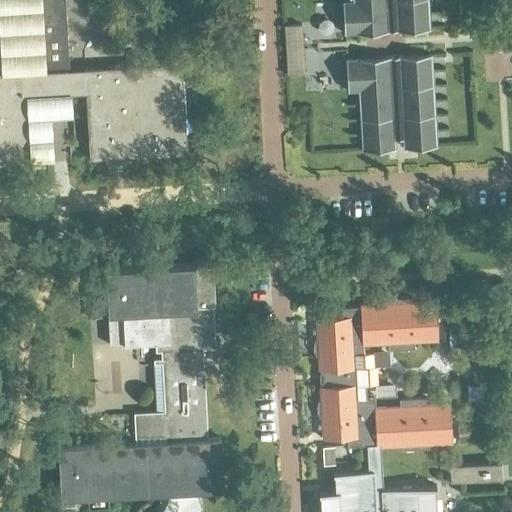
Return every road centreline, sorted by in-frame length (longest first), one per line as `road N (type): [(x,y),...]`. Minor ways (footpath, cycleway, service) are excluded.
road 1 (unclassified): [(295,511),(271,191)]
road 2 (unclassified): [(0,204),(271,191)]
road 3 (residential): [(271,191),(511,177)]
road 4 (unclassified): [(263,23),(83,40),(72,27),(71,0)]
road 5 (unclassified): [(271,191),(263,23)]
